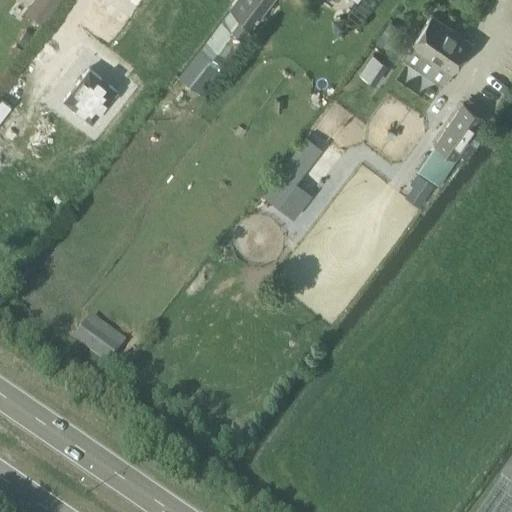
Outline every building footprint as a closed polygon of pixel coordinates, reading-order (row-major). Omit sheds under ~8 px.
[(34,0),(26,11),(44,24),(62,0),(34,0)] [(253,24),(271,0),(234,0),(230,6),(231,7),(252,23),(253,23),(253,24)] [(179,76),(201,93),(253,23),(252,23),(231,7),(211,32),(206,39),(200,46),(201,47),(190,61),(190,62),(179,76)] [(411,43),(413,44),(416,40),(432,51),(429,55),(452,71),(472,42),(431,14),(411,43)] [(117,89),(89,67),(64,98),(92,121),(117,89)] [(161,97),(175,107),(184,95),(171,85),(161,97)] [(463,102),(435,143),(455,157),(483,116),(463,102)] [(437,183),(455,157),(435,143),(418,170),(437,183)] [(125,343),(91,317),(73,342),(107,367),(125,343)] [(479,511),(511,511),(511,465),(500,481),(501,482),(479,511)]
